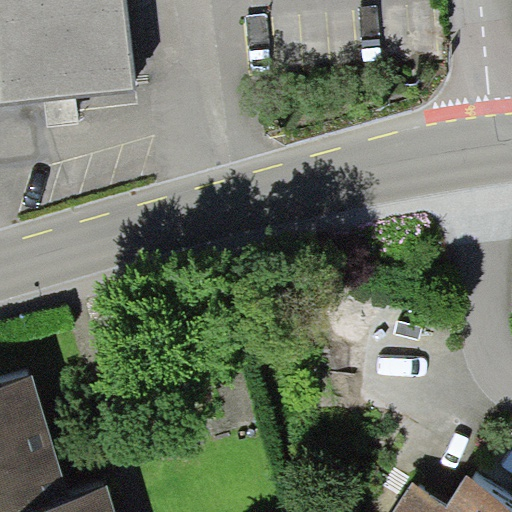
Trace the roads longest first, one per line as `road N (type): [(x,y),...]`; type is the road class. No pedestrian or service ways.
road 1 (secondary): [(0,277),(464,147)]
road 2 (residential): [(464,147),(488,332),(511,380)]
road 3 (unknown): [(229,213),(214,0)]
road 4 (residential): [(502,141),(491,0)]
